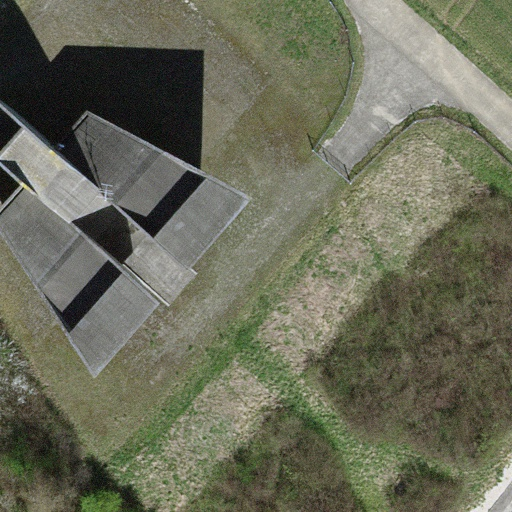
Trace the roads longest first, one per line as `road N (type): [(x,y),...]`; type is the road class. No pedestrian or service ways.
road 1 (trunk): [(0,21),(511,463)]
road 2 (track): [(377,0),(511,120)]
